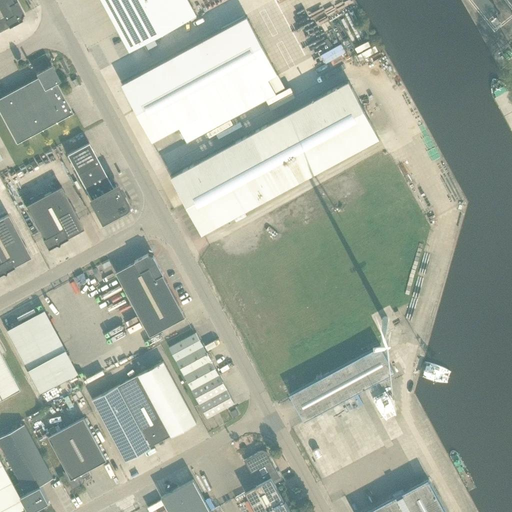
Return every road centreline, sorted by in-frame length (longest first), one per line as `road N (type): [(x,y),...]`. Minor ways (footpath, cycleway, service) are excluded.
road 1 (unclassified): [(268,412),(163,215)]
road 2 (unclassified): [(163,215),(61,28)]
road 3 (unclassified): [(85,511),(268,412)]
road 4 (unclassified): [(0,303),(163,215)]
